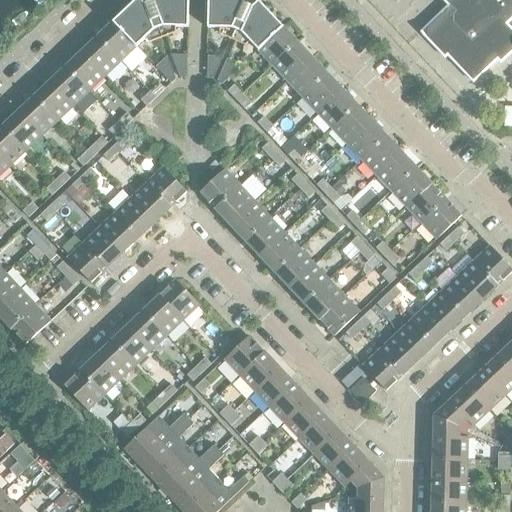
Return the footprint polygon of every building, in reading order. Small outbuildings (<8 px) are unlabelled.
[(136,0),(113,22),(137,47),(155,30),(163,27),(188,28),(188,0),(136,0)] [(258,51),(283,27),(258,1),(256,0),(208,0),(208,28),(233,29),(241,33),(258,51)] [(511,0),(443,0),(450,7),(422,34),(446,59),(449,56),(473,82),(497,59),(501,63),(511,52),(511,30),(506,24),(511,18),(511,0)] [(113,22),(97,37),(121,62),(137,47),(113,22)] [(283,27),(258,51),(273,66),(298,43),(283,27)] [(97,37),(82,52),(105,77),(121,62),(97,37)] [(313,59),(298,43),(273,66),(288,82),(313,59)] [(82,52),(66,67),(89,92),(105,77),(82,52)] [(186,78),(187,56),(172,55),(180,78),(186,78)] [(223,57),(208,56),(208,79),(213,79),(223,57)] [(156,67),(163,75),(171,84),(176,80),(167,57),(156,67)] [(222,85),(238,70),(228,59),(218,81),(222,85)] [(327,74),(313,59),(288,82),(303,98),(327,74)] [(89,92),(66,67),(50,82),(74,107),(89,92)] [(327,74),(303,98),(317,114),(342,90),(327,74)] [(145,86),(156,98),(166,89),(156,79),(154,77),(145,86)] [(50,82),(34,97),(58,122),(74,107),(50,82)] [(234,85),(228,92),(236,101),(243,95),(234,85)] [(342,90),(317,114),(332,129),(357,106),(342,90)] [(146,107),(156,98),(150,92),(140,101),(146,107)] [(251,104),(243,95),(236,101),(245,110),(251,104)] [(34,97),(18,112),(42,137),(58,122),(34,97)] [(372,122),(357,106),(332,129),(347,145),(372,122)] [(42,137),(18,112),(3,126),(26,151),(42,137)] [(124,128),(133,120),(127,113),(118,122),(124,128)] [(264,117),(257,123),(266,132),(273,126),(264,117)] [(115,137),(124,128),(118,122),(109,131),(115,137)] [(387,137),(372,122),(347,145),(362,161),(387,137)] [(3,126),(0,128),(0,155),(10,166),(26,151),(3,126)] [(281,135),(273,126),(266,132),(275,141),(281,135)] [(402,153),(387,137),(362,161),(377,177),(402,153)] [(128,145),(122,138),(113,147),(119,153),(128,145)] [(92,158),(102,149),(96,143),(86,152),(92,158)] [(277,152),(268,143),(262,149),(270,158),(277,152)] [(119,153),(113,147),(98,161),(104,168),(119,153)] [(303,158),(294,149),(288,155),(296,164),(303,158)] [(83,167),(92,158),(86,152),(77,160),(83,167)] [(286,161),(277,152),(270,158),(279,167),(286,161)] [(402,153),(377,177),(392,192),(417,169),(402,153)] [(0,176),(10,166),(0,155),(0,176)] [(311,167),(303,158),(296,164),(305,173),(311,167)] [(219,164),(215,160),(208,168),(212,172),(219,164)] [(81,177),(87,183),(97,175),(90,168),(81,177)] [(163,168),(147,183),(171,208),(187,193),(163,168)] [(331,185),(341,175),(335,168),(325,178),(331,185)] [(417,169),(392,192),(407,208),(432,184),(417,169)] [(215,209),(240,186),(225,170),(200,193),(215,209)] [(61,188),(71,179),(64,172),(55,182),(61,188)] [(306,183),(298,174),(292,180),(300,189),(306,183)] [(87,183),(81,177),(72,185),(78,192),(87,183)] [(326,195),(332,189),(323,179),(316,186),(326,195)] [(52,196),(61,188),(55,182),(46,189),(52,196)] [(171,208),(147,183),(131,198),(155,223),(171,208)] [(315,193),(306,183),(300,189),(309,199),(315,193)] [(338,183),(332,189),(339,197),(346,191),(338,183)] [(432,184),(407,208),(421,224),(446,200),(432,184)] [(255,202),(240,186),(215,209),(230,225),(255,202)] [(339,197),(332,189),(326,195),(334,204),(340,198),(339,197)] [(49,207),(55,213),(65,204),(59,198),(49,207)] [(155,223),(131,198),(115,213),(139,238),(155,223)] [(12,208),(4,199),(0,202),(0,208),(6,214),(12,208)] [(446,200),(421,224),(437,240),(461,216),(446,200)] [(29,218),(38,209),(32,202),(23,211),(29,218)] [(270,218),(255,202),(230,225),(245,241),(270,218)] [(336,215),(328,206),(321,212),(330,221),(336,215)] [(55,213),(49,207),(41,215),(47,221),(55,213)] [(21,217),(12,208),(6,214),(15,223),(21,217)] [(353,211),(346,217),(355,227),(362,221),(353,211)] [(115,213),(100,228),(123,253),(139,238),(115,213)] [(345,224),(336,215),(330,221),(339,230),(345,224)] [(270,218),(245,241),(260,257),(285,233),(270,218)] [(370,229),(362,221),(355,227),(363,235),(370,229)] [(450,235),(456,242),(464,234),(458,227),(450,235)] [(123,253),(100,228),(84,243),(107,268),(123,253)] [(42,240),(33,230),(27,237),(36,246),(42,240)] [(300,249),(285,233),(260,257),(275,273),(300,249)] [(456,242),(450,235),(440,245),(446,251),(456,242)] [(366,246),(357,237),(351,243),(360,252),(366,246)] [(51,249),(42,240),(36,246),(44,255),(51,249)] [(382,242),(376,248),(385,258),(391,252),(382,242)] [(107,268),(84,243),(68,258),(91,283),(107,268)] [(375,255),(366,246),(360,252),(368,262),(375,255)] [(511,270),(490,247),(474,262),(498,286),(511,272),(511,270)] [(300,249),(275,273),(290,288),(315,265),(300,249)] [(400,261),(391,252),(385,258),(393,267),(400,261)] [(418,265),(424,272),(433,264),(427,257),(418,265)] [(72,271),(63,262),(57,268),(66,277),(72,271)] [(474,262),(458,276),(482,301),(498,286),(474,262)] [(330,281),(315,265),(290,288),(305,304),(330,281)] [(424,272),(418,265),(408,274),(414,281),(424,272)] [(396,278),(388,269),(381,275),(390,285),(396,278)] [(80,280),(72,271),(66,277),(74,286),(80,280)] [(0,309),(21,290),(6,274),(0,279),(0,309)] [(458,276),(442,291),(466,316),(482,301),(458,276)] [(176,281),(160,296),(183,321),(199,306),(176,281)] [(345,297),(330,281),(305,304),(320,320),(345,297)] [(401,293),(395,287),(386,295),(392,302),(401,293)] [(21,290),(0,309),(0,317),(11,329),(36,306),(21,290)] [(442,291),(426,306),(450,331),(466,316),(442,291)] [(383,310),(392,302),(386,295),(377,304),(383,310)] [(183,321),(160,296),(144,311),(168,336),(183,321)] [(360,313),(345,297),(320,320),(334,336),(360,313)] [(51,322),(36,306),(11,329),(26,345),(51,322)] [(450,331),(426,306),(410,321),(434,346),(450,331)] [(144,311),(128,326),(152,351),(168,336),(144,311)] [(370,323),(364,316),(355,325),(361,331),(370,323)] [(410,321),(395,336),(418,361),(434,346),(410,321)] [(352,340),(361,331),(355,325),(345,334),(352,340)] [(128,326),(112,341),(136,366),(152,351),(128,326)] [(240,376),(265,352),(250,336),(225,360),(240,376)] [(395,336),(379,351),(402,376),(418,361),(395,336)] [(234,343),(228,337),(219,345),(225,352),(234,343)] [(112,341),(96,356),(120,381),(136,366),(112,341)] [(511,350),(508,346),(494,360),(511,378),(511,350)] [(402,376),(379,351),(363,366),(386,391),(402,376)] [(279,368),(265,352),(240,376),(255,392),(279,368)] [(96,356),(80,371),(104,396),(120,381),(96,356)] [(203,373),(211,365),(205,358),(197,366),(203,373)] [(511,378),(494,360),(480,373),(504,397),(511,389),(511,378)] [(193,382),(203,373),(197,366),(187,375),(193,382)] [(279,368),(255,392),(269,408),(294,384),(279,368)] [(104,396),(80,371),(64,386),(88,411),(104,396)] [(504,397),(480,373),(466,386),(490,411),(504,397)] [(363,405),(376,392),(363,378),(350,391),(363,405)] [(210,386),(204,379),(195,388),(201,394),(210,386)] [(309,400),(294,384),(269,408),(284,423),(309,400)] [(168,400),(177,391),(171,385),(162,393),(168,400)] [(490,411),(466,386),(449,401),(467,420),(473,426),(490,411)] [(159,408),(168,400),(162,393),(153,402),(159,408)] [(324,416),(309,400),(284,423),(299,439),(324,416)] [(467,420),(449,401),(434,416),(433,436),(459,437),(460,427),(467,420)] [(225,420),(234,411),(229,405),(219,414),(225,420)] [(241,418),(234,411),(225,420),(231,426),(241,418)] [(139,465),(189,418),(185,414),(170,428),(159,417),(124,449),(139,465)] [(136,430),(146,421),(140,414),(130,424),(136,430)] [(324,416),(299,439),(314,455),(339,432),(324,416)] [(194,424),(189,418),(139,465),(154,481),(189,449),(179,438),(194,424)] [(128,438),(136,430),(130,424),(122,432),(128,438)] [(354,447),(339,432),(314,455),(329,471),(354,447)] [(255,452),(264,443),(258,436),(249,445),(255,452)] [(468,437),(459,437),(433,436),(433,459),(467,460),(468,437)] [(270,449),(264,443),(255,452),(261,458),(270,449)] [(189,449),(154,481),(170,497),(219,450),(214,445),(199,459),(189,449)] [(10,456),(15,461),(25,471),(34,461),(20,446),(10,456)] [(226,446),(221,451),(225,456),(230,451),(226,446)] [(354,447),(329,471),(345,488),(351,482),(370,464),(354,447)] [(224,455),(219,450),(170,497),(183,511),(186,511),(219,481),(209,470),(224,455)] [(511,462),(511,453),(498,453),(498,461),(511,462)] [(433,459),(432,481),(466,482),(467,460),(433,459)] [(15,461),(9,467),(19,477),(25,471),(15,461)] [(510,470),(511,462),(498,461),(498,470),(510,470)] [(384,479),(370,464),(351,482),(358,489),(358,499),(383,500),(384,479)] [(248,473),(244,477),(248,482),(253,478),(248,473)] [(278,489),(287,480),(282,474),(272,483),(278,489)] [(219,481),(186,511),(217,511),(249,482),(248,482),(244,477),(229,491),(219,481)] [(293,487),(287,480),(278,489),(284,495),(293,487)] [(432,481),(431,503),(466,503),(466,482),(432,481)] [(54,488),(46,495),(52,501),(60,494),(54,488)] [(2,492),(0,493),(0,511),(12,511),(17,508),(16,506),(2,492)] [(301,494),(291,503),(297,509),(307,501),(301,494)] [(63,511),(72,503),(66,496),(57,504),(63,511)] [(509,505),(510,496),(497,496),(497,504),(509,505)] [(349,499),(348,511),(383,511),(383,500),(358,499),(349,499)] [(465,511),(466,503),(431,503),(431,511),(465,511)]
